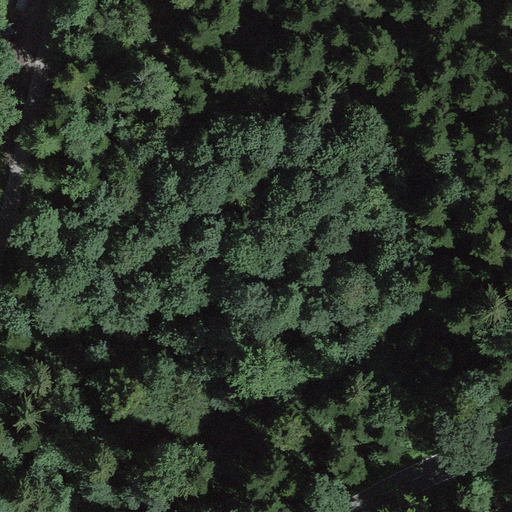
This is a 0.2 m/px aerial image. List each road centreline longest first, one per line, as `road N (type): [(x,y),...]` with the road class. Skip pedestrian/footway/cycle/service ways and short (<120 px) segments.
road 1 (unclassified): [(58,0),(0,246)]
road 2 (tertiary): [(354,511),(511,438)]
